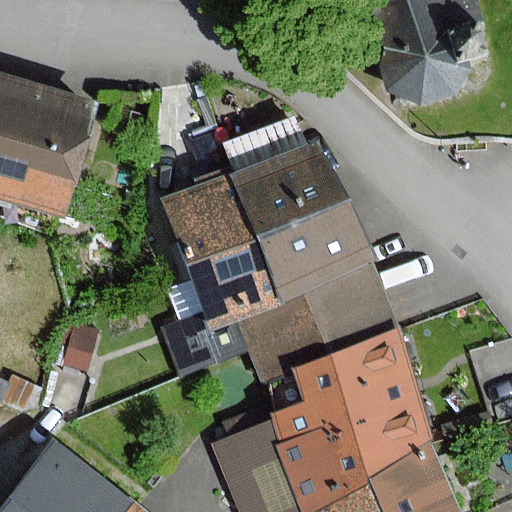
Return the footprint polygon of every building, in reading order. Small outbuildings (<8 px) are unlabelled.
[(462,81),(468,70),(466,60),(493,53),(484,21),(478,0),(375,0),(388,48),(385,57),(382,67),(386,77),(390,88),(407,96),(423,104),(439,98),(455,93),(462,81)] [(0,194),(66,213),(91,104),(0,76),(0,194)] [(305,145),(294,118),(226,146),(237,173),(305,145)] [(205,186),(222,179),(230,175),(237,173),(226,146),(219,129),(187,142),(205,186)] [(320,139),(305,145),(237,173),(230,175),(281,300),(370,264),(320,139)] [(238,317),(281,300),(230,175),(222,179),(205,186),(166,201),(181,237),(188,255),(211,311),(217,326),(238,317)] [(265,382),(295,370),(397,329),(370,264),(281,300),(238,317),(250,346),(265,382)] [(183,373),(250,346),(238,317),(217,326),(211,311),(165,329),(183,373)] [(96,331),(76,326),(67,363),(86,368),(96,331)] [(305,402),(272,413),(274,421),(283,442),(277,444),(300,503),(303,511),(312,511),(371,485),(370,478),(429,442),(414,387),(397,329),(295,370),(305,402)] [(216,444),(244,511),(303,511),(300,503),(277,444),(283,442),(274,421),(216,444)] [(127,511),(134,503),(56,441),(3,511),(127,511)] [(370,478),(371,485),(312,511),(453,511),(456,511),(429,442),(370,478)] [(145,511),(134,503),(127,511),(145,511)]
